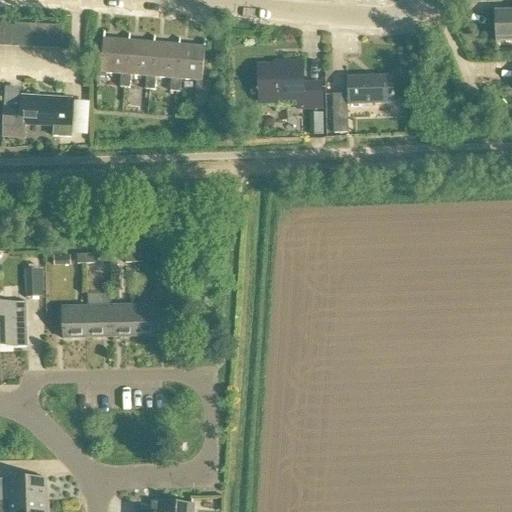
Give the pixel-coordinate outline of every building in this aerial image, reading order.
[(511,44),(511,14),(494,15),(495,45),(511,44)] [(5,25),(4,49),(15,50),(16,26),(5,25)] [(16,26),(15,50),(26,50),(28,27),(16,26)] [(28,27),(26,50),(38,51),(39,27),(28,27)] [(39,27),(38,51),(49,51),(51,28),(39,27)] [(63,28),(51,28),(49,51),(61,52),(63,28)] [(104,84),(104,77),(122,78),(121,90),(130,91),(131,78),(127,78),(129,45),(104,43),(102,74),(97,74),(96,84),(104,84)] [(154,47),(129,45),(127,78),(131,78),(147,80),(146,92),(156,93),(157,81),(152,80),(154,47)] [(180,95),(181,83),(177,82),(179,49),(154,47),(152,80),(157,81),(172,82),(171,94),(180,95)] [(177,82),(181,83),(196,84),(194,104),(204,105),(206,83),(202,82),(204,51),(179,49),(177,82)] [(297,112),(321,111),(320,86),(302,87),(301,65),(282,65),(282,67),(257,68),(259,108),(276,107),(275,104),(296,103),(297,112)] [(333,98),(334,124),(334,135),(348,135),(347,107),(394,105),(393,80),(347,81),(348,97),(333,98)] [(22,99),(22,107),(5,106),(3,140),(26,141),(26,127),(43,128),(42,136),(71,137),(72,132),(73,102),(22,99)] [(309,116),(310,137),(324,137),(323,115),(309,116)] [(219,227),(232,229),(233,220),(219,219),(219,227)] [(133,255),(133,264),(142,264),(141,254),(133,255)] [(133,264),(133,255),(125,255),(125,264),(133,264)] [(86,265),(86,256),(77,256),(77,265),(86,265)] [(86,256),(86,265),(94,265),(94,256),(86,256)] [(26,272),(26,299),(43,298),(42,272),(26,272)] [(0,350),(28,350),(26,305),(0,305),(0,350)] [(134,308),(110,309),(111,340),(135,339),(134,308)] [(134,308),(135,339),(159,338),(159,308),(134,308)] [(110,309),(86,310),(86,340),(111,340),(110,309)] [(62,341),(86,340),(86,310),(61,310),(62,341)] [(0,503),(7,504),(46,503),(45,480),(7,481),(0,481),(0,503)] [(46,511),(46,503),(7,504),(7,511),(46,511)]
